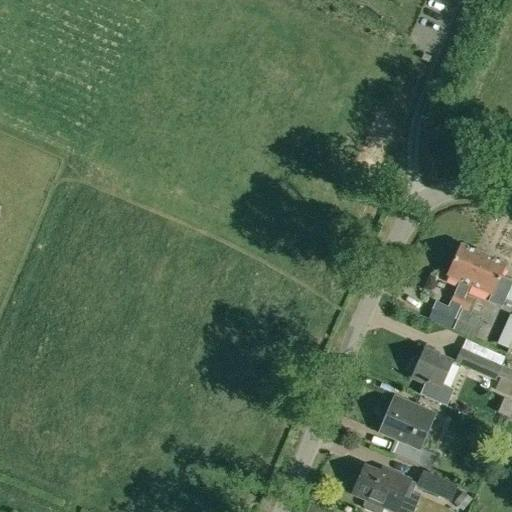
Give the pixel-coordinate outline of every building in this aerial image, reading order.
[(451,304),(460,307),(465,295),(470,285),(483,254),(461,245),(448,275),(460,280),(451,304)] [(483,254),(470,285),(492,295),(505,264),(483,254)] [(465,295),(460,307),(469,311),(475,299),(465,295)] [(456,316),(447,313),(433,307),(427,319),(450,328),(456,316)] [(460,310),(452,329),(475,339),(483,320),(460,310)] [(510,344),(511,340),(511,330),(504,327),(495,347),(507,352),(510,344)] [(455,363),(495,381),(497,376),(501,366),(461,348),(455,363)] [(413,360),(409,369),(410,373),(414,374),(412,379),(429,386),(431,383),(440,387),(451,360),(424,349),(419,360),(416,359),(413,360)] [(497,376),(501,377),(511,382),(511,370),(501,366),(497,376)] [(511,382),(501,377),(495,389),(511,396),(511,382)] [(511,401),(502,397),(496,411),(509,417),(511,410),(511,401)] [(395,398),(380,432),(404,442),(398,456),(398,457),(430,470),(436,456),(418,448),(431,418),(433,414),(395,398)] [(365,467),(353,494),(365,500),(363,505),(365,509),(371,511),(382,511),(384,508),(394,511),(395,511),(410,480),(393,473),(391,478),(365,467)] [(422,471),(416,486),(451,501),(458,485),(422,471)] [(415,511),(414,488),(407,489),(408,511),(415,511)] [(463,492),(454,503),(462,510),(471,499),(463,492)]
